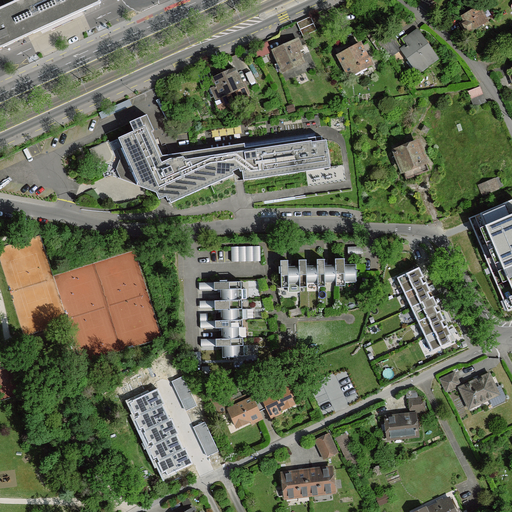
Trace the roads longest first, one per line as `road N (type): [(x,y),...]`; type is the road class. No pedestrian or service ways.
road 1 (residential): [(0,203),(127,229),(425,229),(437,233),(501,340)]
road 2 (residential): [(135,511),(501,340)]
road 3 (secondary): [(0,137),(321,0)]
road 4 (secondary): [(206,0),(0,94)]
road 5 (residential): [(511,131),(476,65),(401,0)]
